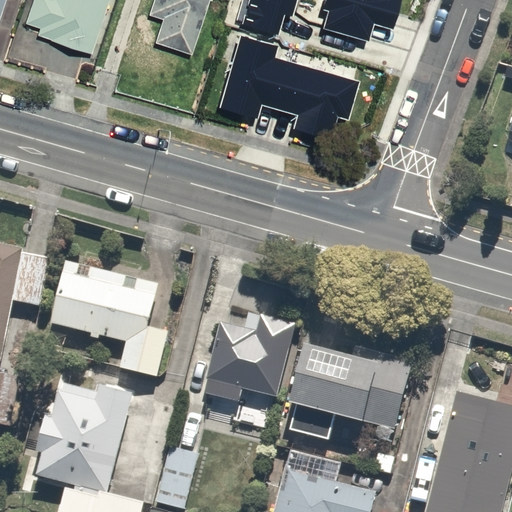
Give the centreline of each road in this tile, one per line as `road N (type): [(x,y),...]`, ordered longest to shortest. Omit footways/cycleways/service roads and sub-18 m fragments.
road 1 (secondary): [(0,130),(383,239)]
road 2 (residential): [(383,239),(469,0)]
road 3 (secondary): [(383,239),(511,275)]
